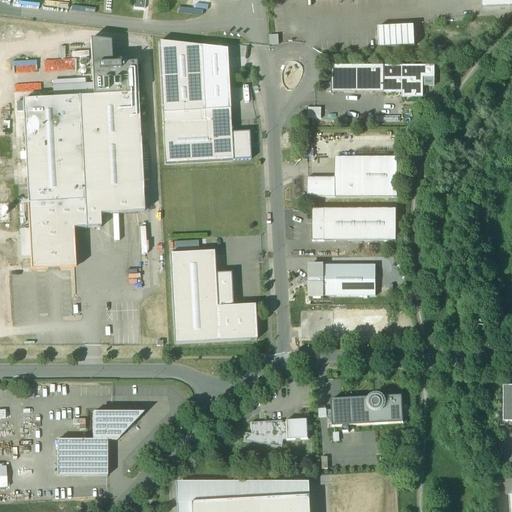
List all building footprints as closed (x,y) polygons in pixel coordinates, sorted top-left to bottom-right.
[(511,0),(479,0),(480,8),(511,7),(511,6),(511,0)] [(413,27),(377,28),(377,46),(414,46),(413,27)] [(200,50),(158,41),(165,165),(232,162),(231,134),(230,121),(204,122),(200,50)] [(383,66),(332,66),(332,93),(383,93),(383,66)] [(435,66),(383,66),(383,93),(402,93),(402,98),(423,98),(423,78),(435,78),(435,66)] [(109,99),(27,102),(34,273),(78,271),(77,230),(98,229),(97,218),(143,216),(138,79),(109,80),(109,99)] [(321,109),(307,108),(307,119),(321,119),(321,109)] [(249,133),(231,134),(232,162),(250,161),(249,133)] [(335,158),(335,178),(335,198),(397,198),(397,158),(335,158)] [(335,178),(307,178),(307,198),(335,198),(335,178)] [(324,210),(312,210),(312,242),(324,242),(324,210)] [(396,210),(324,210),(324,242),(396,242),(396,210)] [(214,253),(170,255),(174,345),(256,341),(254,306),(232,308),(216,309),(215,275),(214,253)] [(323,266),(309,266),(309,278),(308,278),(308,285),(309,285),(309,297),(323,297),(323,266)] [(376,266),(323,266),(323,297),(376,297),(376,266)] [(231,274),(215,275),(216,309),(232,308),(231,274)] [(384,312),(334,312),(334,332),(366,332),(384,332),(384,312)] [(124,332),(124,343),(138,343),(138,332),(124,332)] [(371,399),(331,401),(333,428),(403,424),(402,398),(383,399),(382,399),(379,398),(377,398),(374,398),(372,400),(371,399)] [(143,414),(92,414),(92,441),(92,442),(107,442),(117,442),(143,414)] [(307,421),(285,422),(285,424),(286,441),(308,440),(307,421)] [(281,422),(250,424),(251,435),(245,434),(244,442),(281,449),(282,441),(286,441),(285,424),(281,424),(281,422)] [(92,441),(57,441),(57,477),(107,477),(107,442),(92,442),(92,441)] [(388,443),(376,444),(377,456),(389,455),(388,443)] [(180,511),(311,511),(311,484),(180,489),(180,511)]
